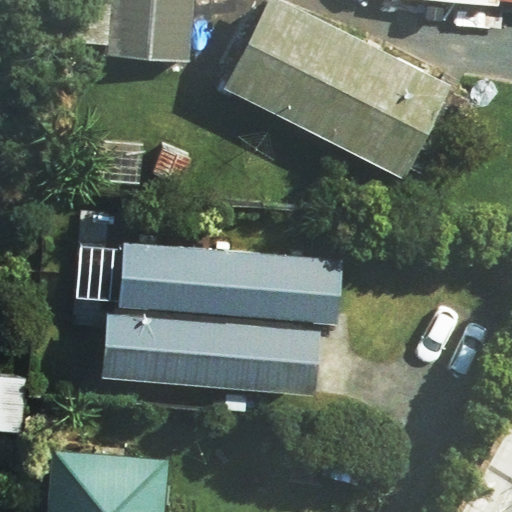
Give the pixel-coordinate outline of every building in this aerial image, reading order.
[(198,0),(115,0),(111,51),(194,58),(198,0)] [(455,77),(299,0),(267,0),(226,82),(407,173),(455,77)] [(349,253),(126,234),(120,299),(343,318),(349,253)] [(326,323),(110,305),(104,371),(321,389),(326,323)] [(169,511),(175,453),(56,443),(49,511),(169,511)]
